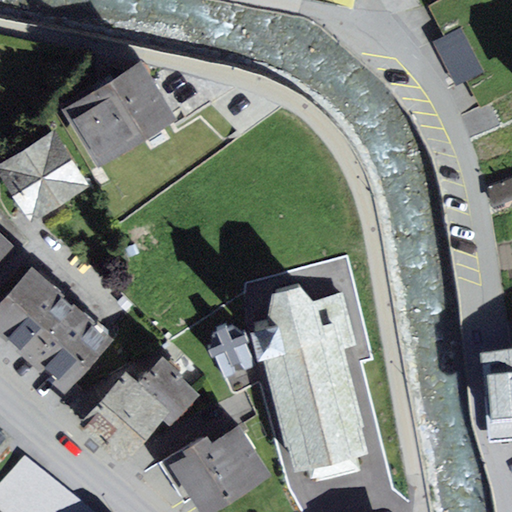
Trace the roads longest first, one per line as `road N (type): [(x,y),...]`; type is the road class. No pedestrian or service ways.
road 1 (residential): [(0,34),(256,89),(318,127),(351,175),(370,242),(415,511)]
road 2 (residential): [(505,511),(481,445),(471,377),(490,298),(477,197),(447,108),(401,56),(351,25),(253,0)]
road 3 (secondary): [(0,394),(131,511)]
